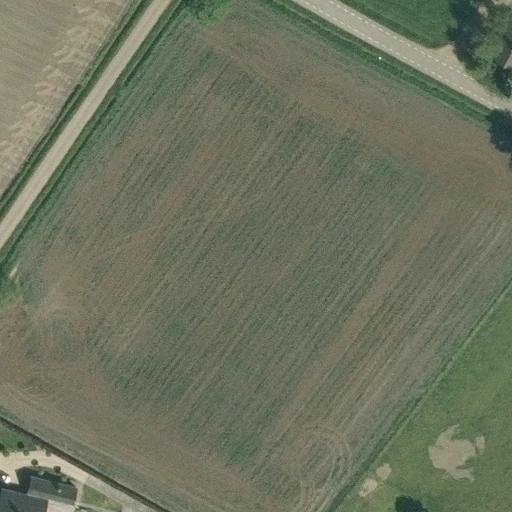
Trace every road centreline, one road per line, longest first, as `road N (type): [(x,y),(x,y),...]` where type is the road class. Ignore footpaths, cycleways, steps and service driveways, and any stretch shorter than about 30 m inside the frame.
road 1 (track): [(0,237),(161,0)]
road 2 (unclassified): [(511,107),(306,0)]
